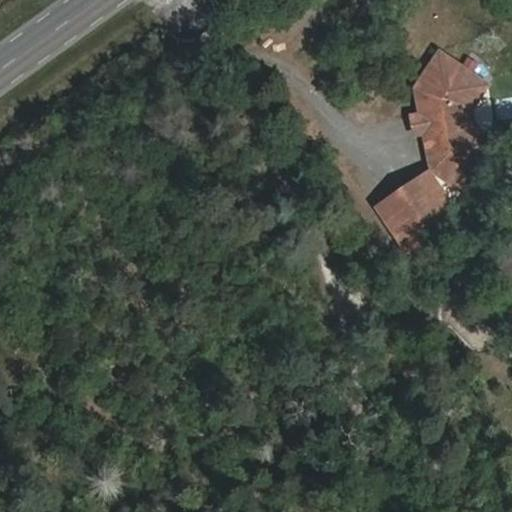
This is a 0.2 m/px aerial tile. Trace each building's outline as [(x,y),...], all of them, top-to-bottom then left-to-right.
[(441,136),(445,167),(449,173),(479,195),(500,164),(478,149),(491,133),(486,112),(475,106),(492,81),(455,57),(432,92),(437,118),(438,121),(448,119),(450,130),(440,133),(441,136)] [(475,106),(486,112),(503,87),(492,81),(475,106)] [(440,133),(450,130),(448,119),(438,121),(437,118),(427,120),(431,138),(441,136),(440,133)] [(500,164),(511,147),(491,133),(478,149),(500,164)] [(474,219),(444,175),(391,211),(422,254),(474,219)]
